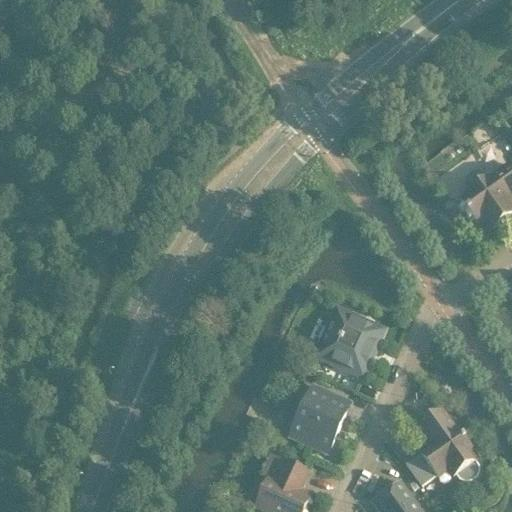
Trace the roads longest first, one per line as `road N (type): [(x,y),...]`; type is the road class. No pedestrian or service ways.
road 1 (secondary): [(119,439),(201,292),(263,202),(329,127),(468,0)]
road 2 (secondary): [(451,0),(328,95),(250,169),(180,278),(119,439)]
road 3 (residential): [(352,511),(442,309),(511,261)]
road 4 (unknown): [(140,0),(152,30),(139,61),(34,137),(0,196)]
